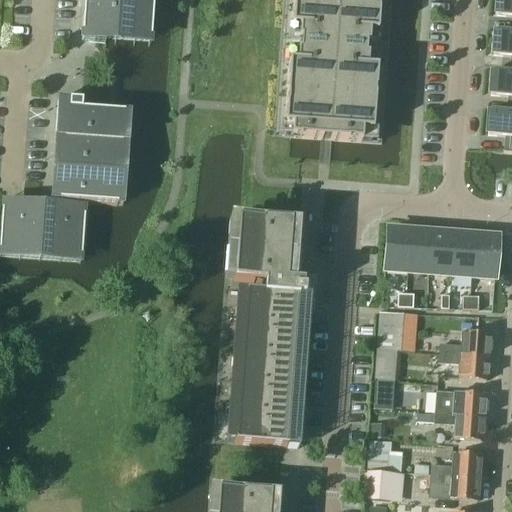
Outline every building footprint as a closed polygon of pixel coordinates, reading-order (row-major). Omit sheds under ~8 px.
[(83,0),(83,9),(80,43),(94,44),(104,45),(149,48),(150,31),(152,9),(151,8),(151,0),(83,0)] [(292,0),(290,29),(298,29),(295,64),(288,64),(283,127),(293,128),(292,139),(320,142),(324,142),(330,142),(362,145),(363,133),(373,134),(378,71),(368,70),(371,35),(378,35),(380,3),(380,0),(292,0)] [(511,0),(492,0),(492,19),(500,19),(511,20),(511,26),(511,34),(511,33),(511,0)] [(490,34),(489,58),(497,59),(509,60),(509,61),(508,74),(511,74),(511,33),(511,34),(499,33),(495,33),(494,34),(490,34)] [(488,74),(486,98),(497,99),(507,100),(506,114),(511,114),(511,74),(508,74),(498,73),(492,73),(491,74),(488,74)] [(55,133),(50,202),(59,203),(84,205),(116,207),(123,207),(129,115),(116,114),(114,114),(96,113),(80,112),(81,103),(57,101),(55,133)] [(485,114),(483,138),(495,139),(504,140),(503,155),(511,155),(511,114),(506,114),(496,113),(489,112),(488,114),(485,114)] [(1,202),(0,217),(0,260),(80,266),(84,208),(1,202)] [(233,447),(281,450),(286,450),(296,298),(303,299),(304,291),(301,291),(302,281),(285,280),(289,225),(260,223),(260,225),(238,224),(235,246),(226,246),(226,254),(234,255),(232,283),(248,285),(247,295),(244,295),(233,447)] [(387,232),(384,274),(405,276),(409,234),(387,232)] [(409,234),(405,276),(427,277),(430,235),(409,234)] [(430,235),(427,277),(449,279),(452,237),(430,235)] [(452,237),(449,279),(471,281),(474,239),(452,237)] [(474,239),(471,281),(493,282),(496,240),(474,239)] [(398,298),(397,311),(405,311),(406,299),(398,298)] [(439,299),(439,313),(441,313),(444,313),(448,313),(448,300),(448,299),(439,299)] [(470,300),(469,314),(477,315),(478,313),(478,301),(470,300)] [(379,316),(376,354),(395,355),(400,355),(402,317),(379,316)] [(439,349),(439,357),(488,361),(489,339),(460,337),(459,350),(439,349)] [(375,367),(374,383),(393,384),(395,355),(376,354),(375,367)] [(486,383),(488,361),(439,357),(438,366),(458,368),(457,381),(486,383)] [(373,396),(372,413),(382,413),(383,397),(391,397),(392,385),(374,383),(373,396)] [(434,409),(433,417),(434,417),(484,421),(485,399),(456,396),(435,395),(434,409)] [(417,417),(416,426),(434,428),(454,429),(453,442),(482,444),(484,421),(434,417),(433,417),(433,418),(417,417)] [(390,446),(369,444),(367,471),(388,473),(390,446)] [(431,468),(430,478),(479,481),(481,460),(452,458),(451,470),(431,468)] [(366,475),(364,504),(387,505),(387,504),(389,478),(389,477),(366,475)] [(432,500),(449,501),(478,503),(479,481),(430,478),(429,496),(430,496),(432,500)] [(267,511),(269,495),(239,493),(239,495),(216,494),(215,511),(267,511)]
